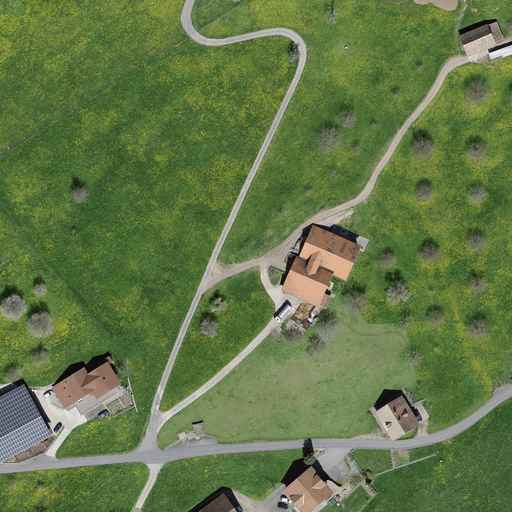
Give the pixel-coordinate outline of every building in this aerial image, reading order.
[(500,25),(468,39),(479,63),(511,49),(500,25)] [(347,278),(305,262),(292,296),(335,312),(347,278)] [(85,369),(52,388),(65,410),(93,394),(97,402),(121,387),(108,366),(113,363),(110,357),(97,364),(100,369),(89,376),(85,369)] [(0,466),(51,440),(23,387),(0,399),(0,466)] [(402,402),(378,415),(393,440),(416,427),(402,402)] [(202,424),(194,426),(196,438),(205,437),(202,424)] [(311,473),(287,494),(302,511),(310,511),(330,496),(311,473)] [(245,511),(232,496),(212,511),(245,511)]
